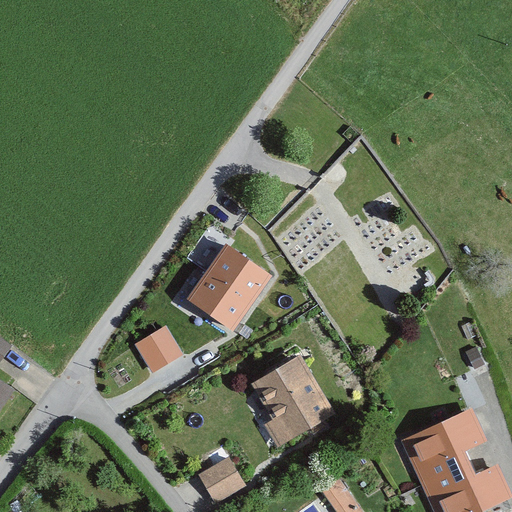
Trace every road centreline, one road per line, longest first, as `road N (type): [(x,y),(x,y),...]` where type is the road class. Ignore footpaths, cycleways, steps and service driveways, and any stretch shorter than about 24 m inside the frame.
road 1 (residential): [(70,382),(227,156)]
road 2 (unclassified): [(227,156),(342,0)]
road 3 (residential): [(181,511),(70,382)]
